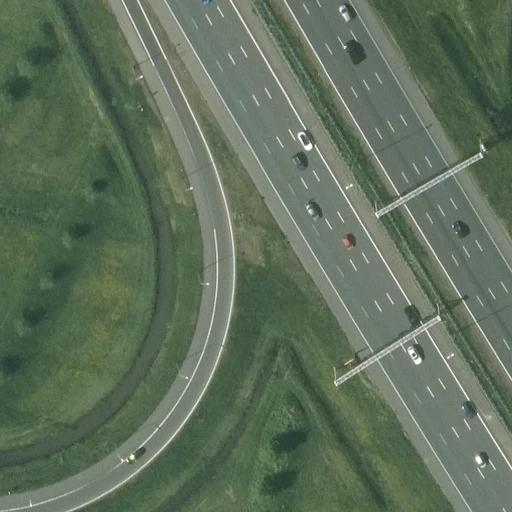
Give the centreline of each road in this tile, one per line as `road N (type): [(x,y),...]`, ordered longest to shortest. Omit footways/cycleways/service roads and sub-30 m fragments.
road 1 (motorway): [(127,0),(217,208),(225,248),(221,322),(202,379),(168,432),(111,483),(47,511)]
road 2 (motorway): [(196,0),(500,511)]
road 3 (motorway): [(511,348),(302,0)]
